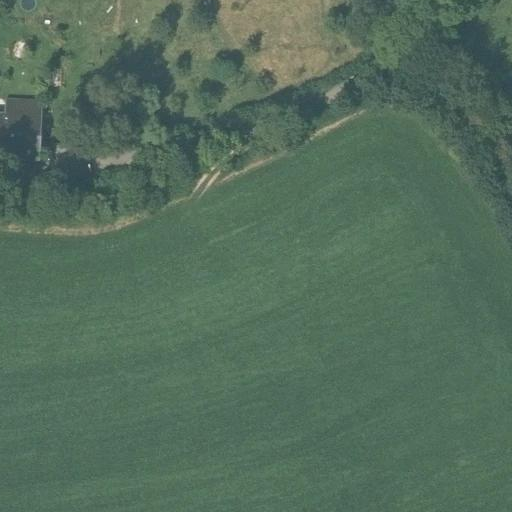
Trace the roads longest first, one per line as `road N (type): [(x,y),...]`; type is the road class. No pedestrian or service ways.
road 1 (unclassified): [(0,169),(141,156),(280,118),(368,73),(387,52),(402,13)]
road 2 (track): [(511,186),(425,82),(387,52)]
